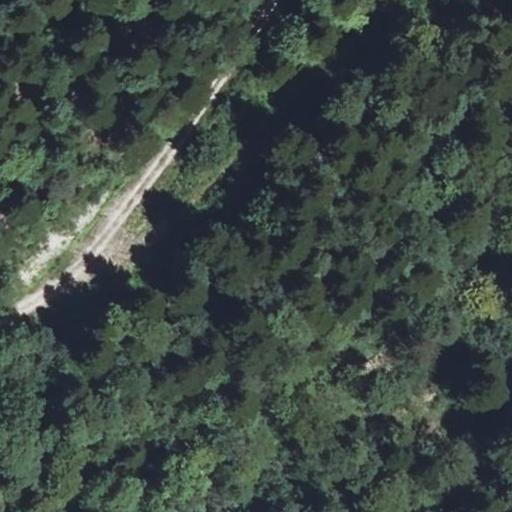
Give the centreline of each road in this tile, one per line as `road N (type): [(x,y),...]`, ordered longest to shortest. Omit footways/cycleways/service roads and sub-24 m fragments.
road 1 (track): [(0,325),(74,280),(266,0)]
road 2 (track): [(74,280),(174,214),(393,0)]
road 3 (track): [(419,511),(511,411)]
